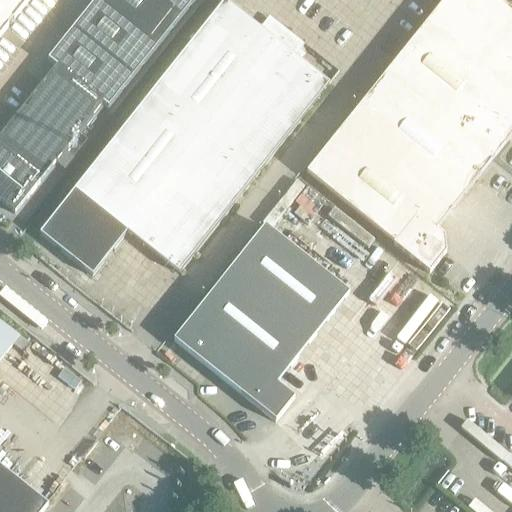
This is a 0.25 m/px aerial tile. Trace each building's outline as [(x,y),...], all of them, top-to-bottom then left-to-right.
[(0,0),(0,37),(30,0),(0,0)] [(157,50),(180,20),(155,0),(96,0),(96,1),(157,50)] [(196,0),(155,0),(180,20),(196,0)] [(511,14),(494,0),(447,0),(426,27),(511,95),(511,14)] [(133,79),(157,50),(96,1),(72,31),(133,79)] [(259,31),(224,3),(39,236),(92,278),(127,234),(179,275),(329,86),(294,58),(297,54),(263,27),(259,31)] [(511,95),(426,27),(386,76),(492,161),(511,136),(511,95)] [(108,110),(133,79),(72,31),(47,62),(56,68),(103,106),(108,110)] [(78,137),(103,106),(56,68),(31,100),(78,137)] [(347,125),(405,172),(453,210),(492,161),(386,76),(347,125)] [(31,100),(0,138),(0,152),(40,184),(78,137),(31,100)] [(307,175),(367,223),(405,172),(347,125),(307,175)] [(0,204),(15,216),(40,185),(40,184),(0,152),(0,204)] [(436,231),(453,210),(405,172),(367,223),(394,245),(393,246),(429,275),(446,254),(444,238),(436,231)] [(265,228),(174,343),(275,424),(294,400),(277,386),(349,295),(265,228)] [(0,511),(37,511),(45,502),(0,467),(0,511)]
